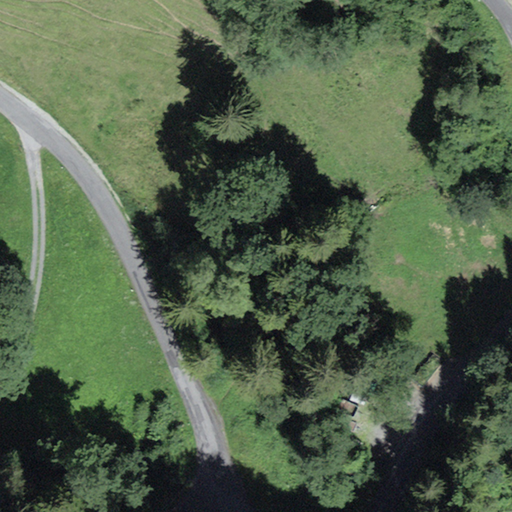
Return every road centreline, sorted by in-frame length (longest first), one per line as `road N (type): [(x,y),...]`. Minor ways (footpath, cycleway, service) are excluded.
road 1 (tertiary): [(0,95),(47,133),(112,222),(233,502)]
road 2 (track): [(35,123),(34,287),(21,346),(0,379)]
road 3 (tertiary): [(385,511),(433,420),(511,318)]
